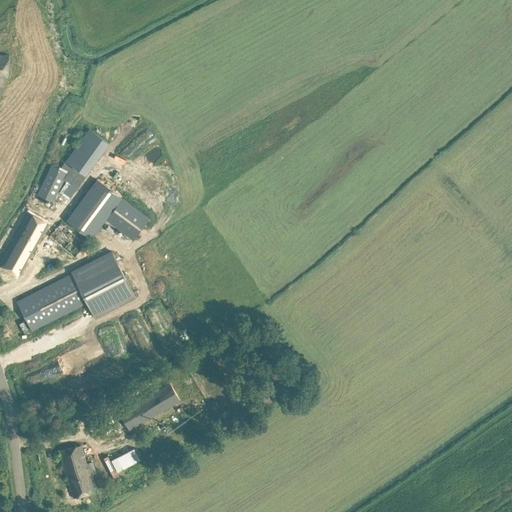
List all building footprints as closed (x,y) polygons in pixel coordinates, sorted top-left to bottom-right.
[(0,56),(0,76),(8,77),(9,57),(0,56)] [(110,141),(89,127),(66,160),(86,174),(110,141)] [(86,174),(66,160),(62,166),(70,172),(65,179),(67,181),(60,190),(70,197),(86,174)] [(37,194),(55,202),(68,172),(50,164),(37,194)] [(97,179),(67,220),(92,238),(106,219),(134,240),(149,218),(97,179)] [(29,212),(0,263),(0,264),(19,275),(27,262),(25,262),(28,256),(30,257),(49,223),(29,212)] [(17,301),(39,345),(135,296),(112,251),(72,272),(72,273),(17,301)] [(170,382),(125,408),(135,426),(180,400),(170,382)] [(91,430),(95,445),(111,440),(107,425),(91,430)] [(137,444),(98,460),(105,476),(143,461),(137,444)] [(81,445),(59,452),(63,466),(64,465),(66,472),(65,472),(74,498),(97,490),(98,490),(93,474),(97,472),(93,461),(92,461),(87,463),(81,445)]
